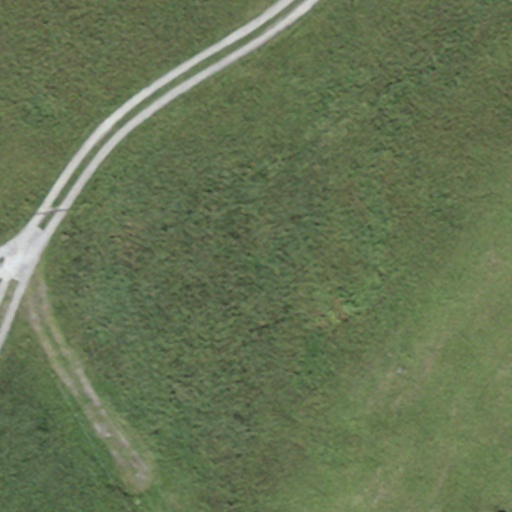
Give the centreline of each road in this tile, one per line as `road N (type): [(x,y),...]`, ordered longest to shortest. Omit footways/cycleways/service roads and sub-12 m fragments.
road 1 (track): [(0,328),(29,248),(86,165),(147,101),(298,0)]
road 2 (track): [(162,511),(46,336),(29,248),(0,261)]
